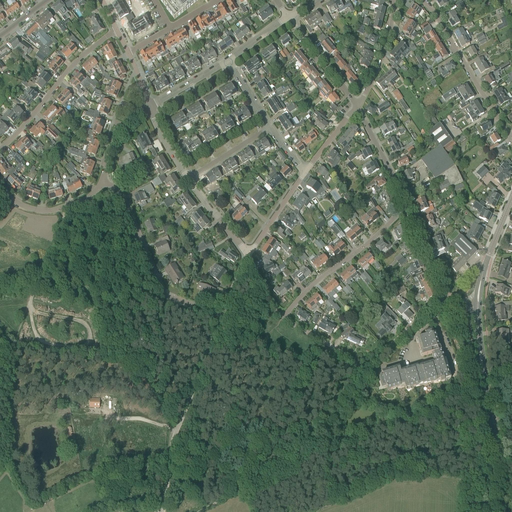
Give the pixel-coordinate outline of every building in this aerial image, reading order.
[(19,8),(16,3),(13,0),(11,0),(7,3),(8,5),(14,12),(19,8)] [(117,3),(112,5),(115,10),(123,6),(120,1),(121,0),(115,0),(117,3)] [(159,0),(160,0),(165,6),(166,8),(166,9),(167,9),(172,17),(174,19),(177,17),(183,12),(185,10),(186,10),(191,6),(192,4),(197,0),(159,0)] [(232,0),(226,4),(229,8),(233,14),(241,10),(237,3),(234,5),(232,0)] [(239,0),(240,2),(237,3),(241,10),(244,14),(247,12),(245,8),(249,6),(247,2),(246,2),(246,1),(248,1),(247,0),(239,0)] [(338,0),(337,0),(332,3),(337,11),(338,13),(347,8),(345,4),(342,6),(338,0)] [(435,0),(437,3),(440,8),(443,6),(445,9),(450,5),(448,2),(447,3),(444,0),(435,0)] [(55,4),(55,5),(56,5),(67,19),(70,17),(67,13),(68,12),(60,1),(57,4),(56,4),(55,4)] [(370,4),(369,4),(375,6),(373,13),(377,14),(383,16),(385,8),(382,8),(384,1),(376,2),(374,3),(370,4)] [(450,14),(445,17),(452,28),(456,25),(459,23),(461,22),(456,16),(455,13),(464,7),(463,5),(463,4),(461,2),(460,1),(454,5),(457,9),(454,12),(450,14)] [(332,3),(326,6),(332,16),(334,14),(333,12),(337,11),(332,3)] [(14,12),(8,5),(6,6),(8,8),(4,11),(8,17),(14,12)] [(54,6),(51,8),(54,12),(56,14),(58,12),(62,17),(65,21),(67,19),(56,5),(55,5),(54,6)] [(218,8),(218,9),(224,19),(233,14),(229,8),(226,10),(223,5),(218,8)] [(412,5),(409,10),(416,14),(419,16),(422,10),(417,6),(416,7),(412,5)] [(94,11),(91,13),(93,15),(94,15),(95,14),(102,9),(100,6),(93,10),(94,11)] [(123,6),(115,10),(117,15),(126,10),(123,6)] [(265,6),(263,7),(257,11),(260,15),(258,16),(262,22),(273,14),(269,9),(268,9),(265,6)] [(224,19),(218,9),(213,12),(216,15),(213,17),(217,24),(224,19)] [(126,10),(117,15),(118,15),(120,20),(125,17),(127,20),(133,16),(131,14),(128,15),(126,10)] [(414,17),(416,14),(409,10),(406,15),(415,21),(417,19),(414,17)] [(46,12),(42,16),(48,23),(49,24),(50,25),(55,21),(52,18),(50,15),(46,12)] [(316,12),(310,17),(317,26),(320,24),(319,22),(322,20),(324,24),(326,22),(328,21),(324,15),(320,18),(316,12)] [(383,16),(377,14),(375,21),(382,23),(383,16)] [(93,15),(91,17),(92,19),(91,20),(95,28),(91,31),(93,34),(94,35),(98,32),(98,33),(104,29),(97,17),(96,17),(94,15),(93,15)] [(48,23),(42,16),(34,23),(42,31),(45,34),(49,30),(46,27),(49,24),(48,23)] [(132,23),(127,26),(131,32),(133,37),(146,30),(151,27),(148,21),(145,16),(132,23)] [(201,18),(207,28),(206,28),(207,29),(212,27),(214,29),(217,27),(212,18),(209,20),(206,16),(201,19),(201,18)] [(317,26),(310,17),(305,21),(309,27),(306,28),(310,34),(313,32),(312,30),(317,26)] [(193,23),(200,34),(203,32),(202,31),(206,28),(207,28),(201,18),(196,21),(198,26),(196,27),(193,23)] [(497,27),(498,30),(509,25),(505,18),(500,20),(503,24),(497,27)] [(249,27),(244,21),(243,19),(240,21),(244,27),(239,31),(243,37),(249,33),(247,29),(249,28),(249,27)] [(382,23),(375,21),(374,26),(370,25),(369,27),(373,28),(380,30),(382,23)] [(412,30),(414,31),(417,26),(408,21),(405,26),(412,30)] [(42,31),(34,23),(24,33),(28,37),(27,38),(31,42),(35,45),(37,44),(42,49),(39,52),(47,57),(52,52),(48,48),(45,46),(51,41),(45,34),(42,31)] [(191,30),(188,32),(188,33),(191,37),(192,39),(200,35),(200,34),(193,23),(192,24),(192,23),(189,25),(188,26),(191,30)] [(361,25),(356,32),(363,35),(365,31),(364,30),(365,27),(361,25)] [(414,31),(412,30),(405,26),(402,31),(406,34),(405,36),(409,38),(414,31)] [(462,29),(454,33),(458,41),(465,37),(462,29)] [(183,30),(178,33),(183,42),(188,39),(188,38),(191,37),(188,33),(186,35),(183,30)] [(239,31),(233,35),(230,31),(228,33),(232,39),(235,37),(238,41),(243,37),(239,31)] [(422,38),(424,41),(421,43),(423,46),(426,44),(436,37),(433,32),(422,38)] [(173,35),(179,45),(184,43),(183,42),(178,33),(174,35),(173,35)] [(224,38),(226,40),(223,42),(227,49),(233,45),(230,41),(232,39),(228,33),(225,34),(227,36),(224,38)] [(367,34),(364,41),(370,44),(371,43),(375,45),(378,39),(373,37),(367,34)] [(173,35),(169,38),(175,48),(179,45),(173,35)] [(283,46),(286,44),(290,41),(286,35),(279,41),(283,46)] [(326,36),(320,42),(323,45),(320,47),(325,52),(333,44),(326,36)] [(426,44),(423,46),(424,48),(429,45),(430,47),(434,47),(440,43),(436,37),(426,44)] [(465,37),(458,41),(462,48),(469,44),(468,42),(465,37)] [(15,38),(11,41),(8,44),(11,48),(13,50),(15,49),(16,50),(22,54),(24,52),(26,54),(27,52),(30,48),(23,43),(20,45),(15,38)] [(167,46),(165,47),(167,51),(169,50),(170,51),(175,48),(169,38),(168,38),(169,38),(164,41),(167,46)] [(71,41),(71,40),(69,42),(70,44),(66,49),(72,54),(76,50),(74,47),(76,45),(71,41)] [(215,42),(212,45),(213,46),(216,51),(219,55),(217,53),(220,51),(222,53),(227,49),(223,42),(218,46),(215,42)] [(401,43),(395,50),(398,53),(401,56),(407,50),(409,51),(411,49),(410,48),(409,46),(406,42),(404,45),(401,43)] [(159,44),(154,46),(160,55),(165,53),(159,44)] [(333,44),(325,52),(329,57),(332,54),(333,56),(338,52),(337,51),(338,50),(333,44)] [(440,44),(436,46),(434,48),(438,53),(444,50),(440,44)] [(6,46),(0,49),(0,68),(1,70),(5,67),(0,61),(0,60),(3,58),(11,52),(9,50),(6,46)] [(107,55),(114,51),(111,46),(104,49),(103,48),(100,50),(102,54),(105,52),(107,55)] [(154,46),(150,49),(155,58),(156,59),(160,56),(160,55),(154,46)] [(473,47),(471,48),(467,51),(471,57),(476,54),(475,51),(478,49),(476,46),(473,48),(473,47)] [(271,47),(266,51),(270,57),(272,59),(277,55),(274,51),(271,47)] [(364,48),(362,53),(365,54),(363,58),(371,62),(374,55),(370,53),(371,51),(364,48)] [(61,53),(60,51),(59,51),(57,53),(57,54),(62,58),(63,59),(65,57),(67,59),(72,54),(66,49),(61,53)] [(150,49),(145,52),(151,61),(155,58),(150,49)] [(216,58),(214,53),(212,50),(206,53),(211,61),(216,58)] [(395,50),(390,55),(392,58),(390,60),(394,64),(396,66),(401,62),(400,61),(403,58),(401,56),(398,53),(395,50)] [(438,53),(434,56),(432,57),(434,60),(436,59),(440,57),(441,60),(448,56),(444,50),(438,53)] [(117,57),(114,51),(107,55),(110,61),(108,62),(109,65),(116,61),(114,59),(117,57)] [(266,51),(260,55),(263,59),(266,63),(272,59),(270,57),(266,51)] [(42,63),(46,58),(39,52),(35,58),(42,63)] [(143,65),(145,64),(147,66),(152,63),(151,61),(145,52),(140,55),(143,60),(141,61),(143,65)] [(200,52),(196,54),(197,55),(201,63),(204,62),(205,64),(211,61),(206,53),(202,56),(200,52)] [(294,52),(289,56),(291,58),(293,56),(298,61),(303,57),(299,52),(296,54),(294,52)] [(333,56),(335,59),(332,61),(337,66),(342,61),(344,60),(342,57),(340,59),(338,57),(340,55),(338,52),(333,56)] [(479,60),(474,63),(477,68),(485,64),(484,61),(485,60),(484,57),(487,55),(485,52),(477,57),(479,60)] [(56,58),(55,60),(53,59),(51,62),(52,63),(59,68),(63,63),(60,61),(62,58),(57,54),(55,57),(56,58)] [(303,57),(298,61),(302,66),(299,68),(301,71),(308,65),(306,63),(307,62),(303,57)] [(92,58),(87,63),(92,69),(97,64),(92,58)] [(255,58),(249,62),(254,69),(260,65),(255,58)] [(363,58),(360,65),(368,68),(371,62),(363,58)] [(196,59),(190,62),(195,70),(200,67),(196,59)] [(48,65),(45,69),(47,71),(50,74),(52,71),(54,73),(59,68),(52,63),(51,62),(49,61),(47,64),(48,65)] [(116,61),(109,65),(111,64),(115,72),(123,68),(120,62),(117,64),(116,61)] [(342,61),(337,66),(341,71),(343,69),(345,71),(349,67),(348,66),(348,65),(346,66),(342,61)] [(195,70),(190,62),(185,66),(189,74),(195,70)] [(244,67),(241,70),(243,73),(246,70),(251,76),(256,72),(254,69),(249,62),(244,67)] [(508,62),(499,68),(501,71),(510,66),(508,62)] [(92,69),(87,63),(82,67),(88,73),(90,76),(92,73),(90,71),(92,69)] [(441,68),(438,70),(440,74),(443,78),(449,74),(448,72),(451,70),(455,68),(452,63),(450,64),(449,65),(442,69),(441,68)] [(485,64),(477,68),(481,74),(485,71),(487,74),(495,70),(493,66),(492,67),(490,64),(489,65),(489,66),(487,67),(485,64)] [(301,71),(303,74),(303,73),(307,78),(315,71),(311,66),(310,67),(308,65),(301,71)] [(41,76),(39,79),(46,84),(50,79),(45,74),(47,71),(45,69),(41,67),(39,69),(41,71),(39,74),(41,76)] [(184,77),(182,72),(178,67),(173,70),(174,72),(179,80),(184,77)] [(349,67),(345,71),(347,74),(344,76),(348,81),(354,77),(356,74),(354,72),(352,68),(350,68),(349,67)] [(123,68),(115,72),(118,78),(119,78),(120,81),(125,78),(123,75),(126,74),(123,68)] [(391,70),(384,76),(389,83),(390,85),(391,85),(392,86),(395,84),(392,80),(397,76),(391,70)] [(429,70),(424,73),(428,79),(433,76),(429,70)] [(315,71),(307,78),(313,85),(320,80),(318,78),(320,77),(315,71)] [(179,80),(174,72),(169,75),(168,73),(165,75),(169,82),(172,81),(173,83),(179,80)] [(490,76),(484,80),(488,87),(491,85),(492,87),(494,87),(495,86),(496,84),(494,83),(492,79),(499,75),(497,72),(494,74),(493,74),(490,76)] [(78,74),(74,79),(82,86),(86,82),(78,74)] [(160,78),(161,79),(158,81),(163,89),(168,86),(167,83),(169,82),(165,75),(165,74),(160,76),(160,78)] [(103,77),(103,79),(111,82),(108,87),(119,91),(121,85),(114,82),(113,83),(112,83),(112,82),(111,82),(112,79),(109,78),(104,76),(103,77)] [(384,76),(376,83),(384,91),(387,89),(385,86),(389,83),(384,76)] [(354,77),(348,81),(353,86),(355,84),(357,87),(363,81),(361,79),(358,81),(354,77)] [(30,81),(28,84),(34,88),(36,85),(41,90),(46,84),(39,79),(36,82),(34,80),(32,83),(30,81)] [(74,79),(69,83),(73,87),(78,91),(77,91),(80,95),(83,92),(80,90),(83,87),(82,86),(74,79)] [(97,86),(96,86),(92,82),(90,80),(88,82),(95,89),(97,86)] [(320,80),(313,85),(320,93),(328,86),(323,81),(322,82),(320,80)] [(158,81),(157,82),(153,85),(157,92),(163,89),(158,81)] [(263,82),(257,86),(260,92),(269,86),(266,81),(263,82)] [(26,91),(23,94),(25,96),(32,101),(36,96),(31,91),(34,88),(28,84),(26,86),(28,88),(26,91)] [(231,85),(225,88),(231,97),(236,94),(237,95),(240,93),(236,88),(234,89),(231,85)] [(452,90),(441,97),(445,102),(456,95),(459,93),(461,97),(470,91),(466,85),(460,89),(458,86),(460,85),(452,90)] [(269,86),(260,92),(264,98),(274,92),(272,89),(271,89),(269,86)] [(328,86),(320,93),(324,98),(326,100),(333,95),(331,92),(332,91),(328,86)] [(106,90),(107,90),(106,93),(107,94),(108,94),(109,94),(116,97),(119,91),(108,87),(106,90)] [(274,99),(267,103),(271,109),(280,103),(280,101),(278,98),(277,98),(278,96),(280,95),(281,96),(284,94),(284,93),(289,89),(288,87),(283,90),(280,92),(277,94),(272,97),(274,99)] [(231,97),(225,88),(220,91),(222,96),(220,97),(223,103),(226,101),(225,100),(228,99),(229,100),(232,98),(231,97)] [(497,91),(493,94),(497,100),(506,94),(504,90),(502,92),(500,88),(497,90),(498,91),(497,91)] [(71,96),(65,90),(61,95),(69,103),(71,101),(73,102),(76,99),(74,97),(73,98),(71,96)] [(461,105),(459,106),(461,110),(471,103),(469,105),(467,101),(474,97),(470,91),(461,97),(464,100),(460,102),(461,105)] [(105,97),(100,95),(95,93),(94,96),(101,98),(99,105),(101,106),(109,109),(111,103),(104,100),(105,97)] [(399,93),(395,96),(398,102),(402,99),(403,98),(399,93)] [(215,94),(209,97),(214,105),(217,104),(217,105),(220,103),(220,104),(223,103),(220,97),(217,99),(215,94)] [(326,101),(325,102),(328,105),(331,109),(330,110),(332,112),(333,113),(335,111),(338,108),(337,108),(334,105),(334,106),(333,105),(333,104),(337,101),(337,102),(339,100),(334,94),(333,95),(326,100),(326,101)] [(506,94),(497,100),(501,106),(500,106),(507,102),(508,101),(510,104),(510,103),(511,103),(511,102),(511,98),(510,100),(506,94)] [(69,103),(61,95),(56,100),(62,106),(62,105),(65,108),(69,103)] [(16,98),(14,101),(20,105),(22,102),(28,107),(32,101),(25,96),(23,99),(20,97),(18,100),(16,98)] [(82,96),(81,97),(80,99),(85,104),(86,105),(88,102),(82,96)] [(209,97),(203,101),(206,105),(204,107),(207,112),(210,111),(215,108),(214,107),(214,105),(209,97)] [(80,99),(77,102),(81,106),(82,105),(85,108),(86,105),(85,104),(80,99)] [(402,99),(398,102),(405,112),(408,109),(402,99)] [(14,109),(12,112),(18,118),(23,113),(17,108),(20,105),(14,101),(12,103),(14,104),(12,107),(14,109)] [(390,107),(387,102),(376,109),(374,107),(373,108),(369,105),(365,110),(372,115),(374,112),(375,113),(377,110),(380,114),(390,107)] [(476,102),(464,110),(467,115),(480,107),(476,102)] [(280,103),(271,109),(272,110),(275,115),(281,111),(282,111),(285,109),(281,103),(280,103)] [(198,104),(193,107),(197,115),(201,113),(201,114),(203,113),(204,114),(207,112),(204,107),(201,108),(198,104)] [(109,109),(101,106),(99,112),(107,115),(109,109)] [(243,111),(240,113),(245,121),(251,118),(248,113),(251,111),(247,106),(244,107),(245,109),(243,110),(243,111)] [(52,107),(48,112),(56,119),(58,116),(62,120),(64,118),(65,116),(67,115),(62,111),(58,107),(56,110),(52,107)] [(189,114),(187,116),(190,122),(193,120),(193,119),(195,118),(194,117),(197,115),(193,107),(187,110),(189,114)] [(230,107),(227,109),(229,113),(231,115),(234,121),(237,120),(239,124),(245,121),(240,113),(237,115),(236,114),(234,115),(230,107)] [(480,107),(467,115),(472,123),(478,120),(477,118),(484,113),(480,107)] [(8,110),(1,118),(6,122),(8,119),(13,123),(18,118),(12,112),(8,110)] [(327,120),(320,114),(316,111),(314,114),(317,117),(316,119),(318,121),(315,125),(322,131),(327,125),(324,123),(327,120)] [(56,119),(48,112),(43,116),(49,122),(51,124),(56,119)] [(67,115),(71,119),(75,124),(78,120),(74,116),(73,117),(69,113),(67,115)] [(182,113),(176,117),(182,127),(189,124),(188,123),(190,122),(187,116),(184,117),(182,113)] [(288,114),(278,120),(281,124),(282,126),(292,119),(288,114)] [(227,120),(224,122),(229,130),(234,127),(231,123),(234,121),(231,115),(228,117),(228,118),(226,119),(227,120)] [(182,127),(176,117),(171,120),(173,125),(171,126),(174,132),(176,130),(177,131),(180,129),(179,129),(182,127)] [(102,129),(104,123),(94,119),(92,125),(102,129)] [(292,119),(282,126),(286,132),(289,130),(291,132),(298,127),(299,128),(304,123),(303,121),(297,125),(297,124),(296,125),(292,119)] [(391,120),(388,122),(383,124),(385,124),(386,126),(381,129),(384,136),(392,132),(391,132),(396,130),(391,120)] [(484,122),(480,125),(475,128),(476,127),(480,133),(479,134),(481,137),(488,132),(487,130),(492,127),(488,121),(485,123),(484,122)] [(217,123),(214,125),(218,131),(220,129),(223,134),(229,130),(224,122),(220,124),(220,123),(218,124),(217,123)] [(44,129),(38,123),(34,128),(40,133),(44,137),(48,133),(55,139),(58,136),(53,131),(49,128),(46,131),(44,129)] [(439,123),(437,125),(435,127),(426,133),(437,148),(440,146),(442,149),(452,141),(439,123)] [(85,130),(84,133),(94,137),(92,136),(94,133),(100,135),(102,129),(92,125),(89,131),(85,130)] [(210,130),(207,132),(212,140),(218,137),(215,132),(218,131),(214,125),(211,126),(212,127),(210,129),(210,130)] [(352,125),(345,134),(351,139),(357,133),(359,135),(361,132),(352,125)] [(40,133),(34,128),(30,132),(36,138),(40,133)] [(318,135),(315,131),(314,129),(312,131),(313,131),(312,132),(307,136),(311,142),(317,138),(316,137),(318,135)] [(201,133),(198,135),(201,140),(204,139),(207,143),(212,140),(207,132),(204,133),(203,132),(201,134),(201,133)] [(94,137),(84,133),(84,134),(85,134),(84,138),(87,139),(86,142),(88,143),(87,146),(97,150),(99,143),(93,141),(94,137)] [(143,135),(137,138),(137,139),(138,138),(139,139),(138,139),(142,146),(141,147),(141,146),(143,150),(151,146),(153,146),(150,141),(149,141),(149,142),(147,138),(148,138),(146,134),(144,135),(143,134),(143,135)] [(342,146),(343,148),(340,151),(348,159),(350,158),(351,157),(346,152),(349,148),(349,147),(347,145),(351,139),(345,134),(338,143),(342,146)] [(496,134),(492,136),(490,138),(494,144),(490,146),(492,149),(498,145),(497,143),(500,141),(500,140),(500,139),(499,137),(498,137),(496,134)] [(198,135),(190,139),(196,150),(201,146),(199,142),(201,140),(198,135)] [(301,138),(298,140),(300,144),(303,146),(305,145),(306,146),(311,142),(307,136),(303,140),(301,138)] [(393,138),(392,139),(387,141),(390,148),(396,145),(395,141),(398,140),(397,137),(393,139),(393,138)] [(24,138),(20,143),(27,150),(28,151),(31,147),(33,148),(34,148),(36,150),(39,147),(36,144),(33,141),(30,144),(28,142),(24,138)] [(184,142),(181,144),(185,150),(187,148),(190,153),(196,150),(190,139),(189,139),(187,140),(187,142),(185,143),(184,142)] [(269,147),(270,149),(273,147),(269,140),(266,142),(265,140),(259,143),(264,151),(269,147)] [(298,140),(296,143),(293,145),(295,147),(299,153),(305,149),(303,146),(300,144),(298,140)] [(456,146),(452,141),(442,149),(446,154),(456,146)] [(27,150),(20,143),(15,148),(23,155),(27,150)] [(255,149),(253,150),(256,156),(259,154),(260,157),(266,153),(264,151),(259,143),(254,147),(255,149)] [(396,145),(390,148),(394,154),(400,151),(399,150),(403,149),(401,146),(400,143),(396,145)] [(415,144),(410,148),(406,150),(409,153),(417,147),(415,144)] [(80,151),(72,148),(69,147),(68,150),(72,151),(79,154),(86,157),(87,153),(95,156),(97,150),(87,146),(85,152),(80,150),(80,151)] [(440,146),(437,148),(416,163),(408,169),(408,170),(409,170),(409,171),(413,169),(414,172),(424,165),(435,179),(444,173),(447,180),(450,188),(458,185),(462,183),(463,183),(456,169),(455,166),(446,154),(442,149),(440,146)] [(368,149),(364,151),(362,152),(361,154),(359,152),(355,155),(357,158),(361,155),(363,161),(372,156),(368,149)] [(249,150),(243,153),(248,161),(254,157),(256,156),(253,150),(250,152),(249,150)] [(327,163),(332,166),(334,162),(333,161),(335,159),(339,161),(341,158),(332,151),(327,158),(330,159),(327,163)] [(277,154),(280,157),(283,161),(286,159),(279,152),(277,154)] [(239,159),(237,160),(240,166),(243,164),(248,161),(243,153),(238,157),(239,159)] [(120,160),(121,163),(119,164),(120,168),(123,166),(126,173),(138,168),(132,154),(120,160)] [(409,154),(406,156),(401,158),(402,159),(397,162),(399,164),(398,165),(399,167),(400,167),(400,168),(405,166),(410,163),(409,159),(411,158),(409,154)] [(162,157),(157,159),(152,163),(154,166),(157,165),(159,168),(166,164),(162,157)] [(82,160),(80,166),(82,166),(92,170),(94,164),(87,161),(82,160)] [(233,160),(227,163),(232,171),(233,173),(239,170),(237,167),(240,166),(237,160),(234,162),(233,160)] [(502,162),(500,164),(501,166),(500,167),(503,171),(504,170),(509,177),(511,173),(511,170),(508,167),(511,164),(507,160),(504,163),(502,162)] [(369,166),(367,167),(366,164),(364,165),(362,167),(363,170),(365,168),(369,175),(379,170),(375,162),(369,166)] [(232,171),(227,163),(222,167),(223,169),(220,170),(224,176),(226,174),(232,171)] [(351,171),(354,168),(349,163),(346,166),(351,171)] [(7,164),(0,168),(0,172),(2,175),(8,171),(10,174),(14,170),(11,167),(10,168),(7,164)] [(166,164),(159,168),(156,170),(160,176),(170,170),(166,164)] [(68,165),(66,166),(66,167),(71,172),(73,174),(75,172),(73,170),(68,165)] [(273,172),(268,177),(270,178),(277,186),(281,181),(277,177),(280,174),(272,165),(269,168),(273,172)] [(285,178),(291,172),(286,167),(284,165),(282,167),(284,169),(280,173),(285,178)] [(82,166),(80,169),(79,172),(82,173),(90,176),(92,170),(82,166)] [(30,172),(27,177),(30,179),(33,173),(34,174),(34,173),(33,172),(34,171),(35,169),(33,167),(30,172)] [(330,174),(325,170),(321,167),(316,174),(323,179),(322,179),(323,179),(322,180),(318,183),(325,192),(329,189),(324,182),(328,176),(330,174)] [(483,167),(476,174),(482,180),(489,173),(483,167)] [(408,170),(403,173),(407,181),(409,181),(409,182),(413,180),(412,177),(414,174),(415,173),(414,172),(413,169),(409,171),(409,170),(408,170)] [(11,177),(8,181),(12,186),(18,180),(20,177),(17,175),(18,174),(16,172),(14,170),(10,174),(12,176),(11,177)] [(224,176),(220,170),(218,172),(217,170),(211,173),(216,181),(221,178),(221,177),(224,176)] [(504,170),(503,171),(494,179),(500,185),(506,180),(508,180),(509,179),(509,177),(504,170)] [(216,181),(211,173),(205,177),(207,179),(204,181),(208,186),(210,184),(216,181)] [(75,176),(70,179),(76,190),(82,187),(78,180),(76,178),(75,176)] [(173,176),(169,178),(164,182),(166,185),(168,184),(171,187),(178,182),(173,176)] [(267,181),(265,183),(267,185),(268,187),(271,190),(272,190),(277,186),(270,178),(268,177),(267,176),(265,178),(267,181)] [(370,185),(365,187),(367,191),(373,188),(375,192),(380,190),(379,187),(385,184),(382,179),(379,180),(377,176),(369,184),(370,185)] [(18,180),(12,186),(17,190),(20,186),(24,182),(26,181),(23,179),(22,180),(20,177),(18,180)] [(69,177),(63,180),(65,184),(66,186),(68,189),(70,193),(76,190),(70,179),(69,177)] [(311,180),(306,187),(317,195),(323,191),(321,187),(311,180)] [(447,180),(438,184),(441,191),(445,189),(446,191),(451,189),(450,188),(447,180)] [(178,182),(171,187),(173,190),(170,192),(172,195),(182,189),(178,182)] [(60,188),(59,185),(59,183),(57,184),(55,183),(52,184),(53,187),(56,198),(62,196),(60,188)] [(28,188),(27,191),(26,195),(32,197),(36,187),(30,185),(29,188),(28,188)] [(140,194),(134,196),(137,204),(138,204),(139,205),(140,204),(140,203),(148,200),(145,194),(150,192),(151,193),(154,191),(151,185),(139,190),(140,194)] [(42,189),(36,187),(32,197),(38,200),(41,192),(40,192),(42,189)] [(53,187),(47,189),(48,192),(50,200),(56,198),(53,187)] [(258,187),(245,198),(249,202),(251,199),(256,205),(257,204),(260,201),(266,195),(263,191),(263,192),(259,188),(258,187)] [(218,189),(213,192),(217,199),(223,195),(218,189)] [(237,190),(234,193),(235,194),(236,195),(240,200),(243,197),(237,190)] [(345,192),(342,194),(348,202),(351,200),(345,192)] [(380,196),(383,202),(385,201),(391,199),(390,196),(391,196),(389,192),(389,193),(389,192),(386,193),(385,193),(385,194),(380,196)] [(500,197),(491,193),(489,199),(497,203),(498,200),(499,200),(500,198),(499,197),(500,197)] [(186,194),(182,197),(177,201),(179,204),(180,204),(182,207),(191,200),(186,194)] [(235,194),(232,196),(234,198),(240,204),(242,202),(240,200),(236,195),(235,194)] [(301,195),(296,201),(303,206),(306,208),(311,201),(309,198),(306,194),(304,197),(301,195)] [(424,194),(422,195),(417,197),(419,200),(416,201),(418,207),(426,203),(429,202),(426,197),(425,198),(424,194)] [(486,196),(484,201),(488,202),(486,208),(489,209),(491,207),(494,209),(497,203),(489,199),(488,199),(486,196)] [(171,200),(165,205),(167,209),(176,202),(174,199),(171,200)] [(371,199),(369,201),(371,204),(375,209),(377,207),(373,199),(371,199)] [(392,201),(391,199),(385,201),(386,204),(388,207),(390,207),(391,207),(391,206),(394,205),(394,204),(393,201),(392,201)] [(191,200),(182,207),(181,207),(186,214),(196,207),(191,200)] [(303,206),(296,201),(292,207),(299,212),(303,206)] [(479,218),(481,219),(484,221),(488,223),(491,215),(483,211),(484,208),(476,202),(476,203),(472,208),(477,210),(481,213),(479,218)] [(426,203),(418,207),(421,212),(425,211),(426,214),(431,212),(435,209),(434,208),(433,207),(431,208),(430,208),(428,209),(426,203)] [(248,213),(245,209),(240,204),(235,209),(243,218),(248,213)] [(235,209),(233,211),(229,214),(237,223),(243,218),(235,209)] [(431,212),(426,214),(427,217),(423,219),(426,224),(433,221),(436,220),(433,214),(436,213),(437,211),(436,209),(435,209),(431,212)] [(195,225),(205,217),(204,217),(199,211),(190,219),(195,225)] [(371,211),(366,215),(373,223),(378,218),(374,213),(373,213),(371,211)] [(285,216),(281,222),(285,225),(284,226),(285,226),(290,229),(292,227),(292,228),(293,227),(292,226),(294,224),(292,223),(297,217),(296,216),(295,215),(293,212),(291,214),(290,214),(288,218),(285,216)] [(299,214),(296,216),(302,225),(305,223),(299,214)] [(373,223),(366,215),(366,214),(360,219),(367,227),(373,223)] [(177,225),(183,220),(180,217),(175,222),(177,225)] [(205,217),(195,225),(200,231),(209,224),(204,218),(205,217)] [(433,221),(426,224),(428,230),(432,228),(432,229),(431,230),(433,232),(439,227),(438,226),(440,225),(439,224),(440,224),(439,223),(439,221),(438,220),(437,219),(436,220),(433,221)] [(153,220),(150,221),(145,223),(150,234),(158,230),(153,220)] [(183,220),(177,225),(178,229),(185,224),(183,220)] [(335,224),(332,226),(338,234),(341,231),(335,224)] [(330,228),(336,236),(338,234),(332,226),(330,228)] [(397,229),(393,230),(398,240),(401,238),(401,239),(407,236),(405,233),(406,233),(406,232),(405,233),(405,231),(404,229),(403,226),(397,228),(397,229),(397,228),(397,229)] [(477,226),(474,233),(480,236),(484,230),(477,226)] [(355,227),(351,230),(356,238),(362,233),(357,228),(355,227)] [(283,232),(281,231),(277,228),(274,234),(283,239),(284,237),(282,235),(283,232)] [(356,238),(351,230),(346,234),(348,236),(347,237),(351,242),(356,238)] [(471,231),(469,235),(468,238),(470,239),(477,243),(480,236),(474,233),(471,231)] [(435,246),(445,242),(442,236),(443,235),(442,232),(437,234),(438,235),(435,236),(436,238),(432,240),(435,246)] [(193,242),(192,239),(193,238),(191,235),(184,239),(187,245),(193,242)] [(462,237),(461,237),(460,235),(449,245),(451,247),(462,237)] [(163,242),(159,244),(155,246),(159,255),(169,251),(168,247),(167,244),(170,243),(167,236),(161,239),(163,242)] [(470,246),(467,243),(462,237),(451,247),(461,256),(466,261),(473,253),(474,254),(477,252),(476,251),(470,246)] [(280,244),(275,241),(271,238),(266,245),(272,249),(275,251),(280,244)] [(334,244),(340,252),(346,248),(343,245),(344,244),(341,240),(340,239),(339,240),(338,240),(334,244)] [(319,243),(317,241),(314,243),(320,250),(322,248),(319,243)] [(392,246),(391,245),(387,241),(384,243),(382,241),(375,246),(380,252),(385,248),(387,250),(392,246)] [(446,241),(445,242),(435,246),(438,252),(446,248),(448,247),(446,241)] [(331,246),(328,248),(329,249),(335,257),(340,252),(334,244),(332,242),(329,245),(331,246)] [(402,245),(399,246),(401,250),(404,249),(406,252),(413,249),(410,242),(405,244),(402,245)] [(266,245),(262,252),(266,255),(264,258),(263,257),(263,258),(264,258),(269,261),(272,257),(275,257),(277,254),(275,251),(272,249),(266,245)] [(228,255),(227,254),(222,250),(219,254),(229,261),(230,260),(233,262),(238,257),(231,252),(228,255)] [(319,254),(316,257),(322,265),(328,260),(323,255),(322,256),(319,254)] [(365,256),(363,258),(368,264),(373,259),(372,258),(368,254),(367,254),(365,256)] [(411,257),(407,259),(409,261),(412,260),(414,264),(420,261),(417,254),(411,257)] [(452,265),(449,261),(447,263),(456,272),(467,262),(466,261),(461,256),(452,265)] [(322,265),(316,257),(310,261),(317,269),(322,265)] [(264,258),(262,260),(263,262),(265,266),(263,267),(263,269),(263,270),(263,272),(264,272),(265,272),(265,274),(275,269),(274,269),(276,266),(269,261),(264,258)] [(362,268),(368,264),(363,258),(361,260),(360,260),(358,262),(358,263),(362,268)] [(409,274),(404,278),(405,279),(407,281),(411,277),(415,275),(417,274),(418,274),(417,271),(419,270),(424,268),(420,261),(414,264),(410,265),(409,266),(412,272),(409,274)] [(511,263),(508,262),(503,261),(497,277),(507,280),(509,272),(508,271),(511,263)] [(174,263),(169,267),(165,270),(174,283),(184,277),(174,263)] [(215,265),(213,268),(208,275),(218,282),(223,275),(224,276),(226,273),(222,270),(215,265)] [(304,267),(301,269),(299,271),(305,279),(311,275),(306,269),(304,267)] [(351,267),(346,272),(352,279),(357,275),(351,267)] [(299,271),(296,273),(293,276),(295,278),(300,284),(305,279),(299,271)] [(346,272),(340,276),(346,284),(352,279),(346,272)] [(365,272),(362,275),(366,279),(369,283),(372,280),(365,272)] [(420,280),(414,283),(415,285),(428,279),(426,274),(423,275),(422,272),(418,274),(417,274),(415,275),(416,278),(419,277),(420,280)] [(431,285),(428,279),(415,285),(416,288),(420,286),(421,289),(431,285)] [(330,283),(328,285),(334,292),(336,294),(338,292),(336,289),(339,287),(338,286),(337,284),(334,281),(333,281),(333,280),(330,283)] [(287,283),(285,284),(284,283),(280,284),(279,284),(282,287),(287,293),(292,288),(287,283)] [(201,288),(200,292),(198,296),(205,299),(208,291),(214,293),(216,290),(200,284),(199,287),(201,288)] [(323,289),(323,290),(326,293),(330,299),(336,294),(334,292),(328,285),(326,287),(325,286),(323,289)] [(422,292),(416,295),(417,296),(417,298),(420,296),(424,295),(426,294),(433,291),(431,285),(421,289),(422,292)] [(507,289),(502,287),(497,285),(494,293),(505,296),(507,289)] [(282,287),(279,290),(277,287),(273,291),(277,296),(279,295),(281,297),(287,293),(282,287)] [(433,291),(426,294),(429,299),(436,296),(433,291)] [(317,295),(311,299),(317,306),(319,308),(321,306),(318,303),(321,300),(317,295)] [(403,305),(397,311),(401,316),(403,314),(408,319),(413,315),(408,310),(410,307),(401,298),(398,300),(403,305)] [(311,299),(306,304),(312,311),(317,306),(311,299)] [(495,311),(494,311),(495,311),(495,312),(495,313),(495,314),(495,316),(495,319),(496,319),(496,320),(495,320),(495,321),(504,320),(504,312),(507,312),(509,310),(509,306),(497,306),(497,307),(498,307),(498,310),(496,310),(495,310),(495,311)] [(382,329),(377,334),(381,338),(381,337),(387,332),(388,333),(388,334),(392,330),(391,330),(390,328),(395,323),(396,324),(394,321),(391,319),(391,318),(390,317),(393,314),(388,308),(384,312),(388,316),(386,317),(385,315),(381,318),(381,319),(385,323),(380,327),(382,329)] [(300,310),(299,312),(297,316),(299,318),(299,319),(300,320),(302,322),(303,320),(305,322),(307,319),(309,320),(311,318),(305,314),(300,310)] [(323,321),(321,324),(318,328),(325,332),(329,324),(326,323),(328,320),(325,318),(323,321)] [(331,320),(329,324),(325,332),(331,335),(332,332),(335,333),(338,330),(332,326),(334,322),(331,320)] [(351,328),(340,335),(343,340),(344,340),(343,339),(344,339),(356,344),(355,346),(357,347),(359,343),(363,345),(365,341),(357,337),(356,338),(354,337),(355,335),(356,334),(356,333),(355,332),(354,333),(351,328)] [(508,330),(501,330),(496,331),(496,337),(497,337),(498,345),(507,344),(507,336),(508,336),(508,330)] [(382,373),(383,377),(379,378),(381,385),(385,384),(387,391),(404,386),(406,390),(423,385),(423,386),(440,380),(441,382),(450,380),(446,368),(447,367),(444,356),(443,357),(441,350),(440,351),(435,334),(433,334),(432,331),(424,333),(426,336),(417,339),(423,356),(432,354),(435,363),(418,368),(418,367),(401,372),(399,368),(382,373)] [(86,395),(86,404),(96,405),(96,396),(86,395)]
